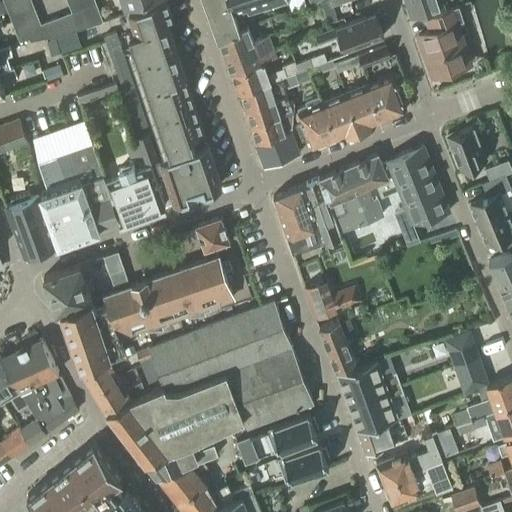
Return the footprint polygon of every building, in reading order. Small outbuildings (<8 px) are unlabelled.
[(30,0),(17,0),(5,5),(10,19),(34,10),(30,0)] [(67,0),(71,11),(72,12),(95,3),(96,2),(95,0),(67,0)] [(174,20),(166,0),(160,0),(130,10),(137,31),(130,33),(171,155),(164,157),(178,198),(222,183),(208,142),(203,144),(199,134),(204,132),(167,22),(174,20)] [(205,0),(219,37),(240,29),(239,27),(247,24),(245,19),(237,22),(233,11),(246,7),(248,12),(287,0),(205,0)] [(309,0),(311,3),(319,0),(320,0),(328,22),(338,18),(333,3),(340,0),(309,0)] [(406,0),(412,15),(443,3),(442,0),(406,0)] [(102,21),(95,3),(72,12),(71,11),(55,17),(62,35),(102,21)] [(433,75),(471,62),(452,6),(426,15),(430,29),(418,33),(433,75)] [(34,10),(10,19),(16,33),(40,24),(39,23),(34,10)] [(375,11),(366,14),(317,33),(321,42),(341,34),(347,49),(384,35),(375,11)] [(40,24),(16,33),(19,42),(29,39),(30,41),(55,37),(62,35),(55,17),(39,23),(40,24)] [(240,29),(219,37),(232,73),(260,62),(261,63),(264,61),(277,56),(268,34),(253,40),(248,24),(247,24),(239,27),(240,29)] [(106,41),(118,37),(116,31),(104,35),(106,41)] [(108,47),(120,42),(118,37),(106,41),(108,47)] [(110,52),(122,48),(120,42),(108,47),(110,52)] [(362,65),(391,54),(387,43),(358,54),(361,62),(361,61),(362,65)] [(0,73),(15,68),(14,66),(0,71),(0,58),(13,54),(9,45),(0,47),(0,73)] [(112,58),(124,54),(122,48),(110,52),(112,58)] [(114,64),(126,60),(124,54),(112,58),(114,64)] [(295,59),(300,70),(313,65),(309,54),(295,59)] [(338,70),(361,62),(358,54),(335,62),(338,70)] [(239,92),(271,80),(300,70),(295,59),(282,64),(283,66),(269,72),(264,61),(261,63),(260,62),(232,73),(239,92)] [(116,70),(128,66),(126,60),(114,64),(116,70)] [(118,76),(130,72),(128,66),(116,70),(118,76)] [(0,96),(6,95),(1,82),(18,76),(15,68),(0,73),(0,96)] [(120,82),(132,78),(130,72),(118,76),(120,82)] [(367,82),(382,117),(407,107),(401,93),(407,91),(402,80),(397,82),(393,72),(367,82)] [(122,88),(134,84),(132,78),(120,82),(122,88)] [(271,80),(239,92),(245,110),(277,98),(271,80)] [(382,117),(367,82),(346,91),(360,128),(376,122),(375,120),(382,117)] [(124,94),(136,90),(134,84),(122,88),(124,94)] [(126,100),(138,95),(136,90),(124,94),(126,100)] [(360,128),(346,91),(323,100),(337,136),(345,133),(345,134),(360,128)] [(128,105),(140,101),(138,95),(126,100),(128,105)] [(277,98),(245,110),(250,126),(282,114),(277,98)] [(337,136),(323,100),(298,110),(302,120),(297,123),(301,133),(306,131),(312,145),(337,136)] [(128,105),(130,111),(142,107),(140,101),(128,105)] [(130,111),(132,117),(144,113),(142,107),(130,111)] [(132,117),(134,123),(146,119),(144,113),(132,117)] [(282,114),(250,126),(256,143),(287,131),(282,114)] [(0,151),(28,141),(19,118),(0,125),(0,151)] [(136,129),(148,125),(146,119),(134,123),(136,129)] [(461,168),(485,159),(481,147),(481,144),(473,124),(447,134),(461,168)] [(287,131),(256,143),(265,165),(301,151),(292,129),(287,131)] [(144,159),(160,154),(151,131),(136,137),(144,159)] [(400,191),(436,176),(423,143),(387,158),(398,188),(400,191)] [(40,193),(58,243),(121,220),(106,178),(104,173),(103,173),(93,145),(39,165),(48,190),(40,193)] [(348,164),(371,217),(382,213),(376,196),(372,198),(367,184),(377,180),(383,194),(398,188),(387,158),(381,161),(377,151),(348,164)] [(490,179),(505,172),(511,169),(511,166),(508,157),(485,167),(490,179)] [(106,178),(121,220),(139,214),(139,215),(148,211),(148,210),(166,204),(151,162),(136,168),(134,163),(123,167),(125,172),(106,178)] [(318,177),(328,201),(332,199),(344,228),(371,217),(348,164),(318,177)] [(505,172),(490,179),(482,182),(487,195),(470,202),(479,223),(509,211),(500,191),(511,186),(505,172)] [(436,176),(400,191),(405,205),(401,207),(406,223),(450,209),(444,195),(436,176)] [(328,201),(318,177),(296,186),(311,225),(318,223),(326,243),(341,238),(333,217),(334,217),(328,201)] [(311,225),(296,186),(273,195),(287,236),(286,236),(293,252),(309,246),(301,229),(311,225)] [(58,243),(40,193),(6,205),(25,256),(58,243)] [(511,219),(509,211),(479,223),(487,241),(504,234),(509,247),(511,245),(511,219)] [(207,258),(218,254),(216,246),(231,241),(222,215),(195,224),(207,258)] [(497,280),(511,274),(511,250),(489,260),(497,280)] [(218,254),(207,258),(92,298),(92,299),(61,309),(81,365),(81,366),(108,356),(125,350),(120,335),(147,326),(148,330),(164,329),(163,325),(169,323),(167,319),(189,312),(191,316),(206,314),(205,311),(211,309),(210,305),(233,296),(219,254),(218,254)] [(92,299),(92,298),(89,290),(95,288),(91,278),(86,280),(80,264),(44,276),(56,311),(61,309),(92,299)] [(117,284),(129,280),(124,268),(112,273),(117,284)] [(511,274),(497,280),(506,300),(511,297),(511,274)] [(330,295),(326,281),(307,288),(317,317),(344,308),(338,293),(330,295)] [(195,439),(243,417),(247,426),(314,400),(274,298),(137,351),(149,382),(161,377),(164,384),(147,392),(142,381),(125,392),(110,368),(113,365),(108,356),(81,366),(109,410),(146,459),(174,448),(175,449),(195,439)] [(337,370),(357,364),(338,318),(319,326),(337,370)] [(31,407),(41,401),(67,384),(42,336),(1,356),(20,387),(19,388),(30,406),(31,407)] [(473,340),(449,349),(454,365),(479,356),(473,340)] [(0,356),(0,397),(1,399),(11,393),(21,411),(30,406),(19,388),(20,387),(1,356),(0,356)] [(479,356),(454,365),(460,380),(484,371),(479,356)] [(377,358),(363,362),(357,364),(337,370),(347,399),(400,382),(396,371),(383,375),(377,358)] [(496,409),(511,403),(511,374),(480,385),(485,398),(491,396),(496,409)] [(398,416),(391,397),(404,393),(400,382),(347,399),(358,428),(387,419),(398,416)] [(45,431),(79,408),(67,386),(32,408),(35,414),(34,414),(36,416),(36,415),(45,431)] [(511,403),(496,409),(501,422),(493,424),(498,437),(511,431),(511,403)] [(455,423),(483,413),(480,404),(452,414),(455,423)] [(309,417),(307,412),(266,428),(275,452),(316,435),(314,430),(318,428),(313,415),(309,417)] [(483,413),(455,423),(459,434),(487,424),(483,413)] [(387,419),(358,428),(366,451),(395,441),(387,419)] [(29,443),(20,427),(1,440),(12,454),(29,443)] [(384,482),(443,459),(433,434),(424,437),(429,449),(409,456),(406,450),(376,461),(384,482)] [(249,435),(236,440),(245,463),(258,458),(249,435)] [(511,454),(511,436),(498,442),(502,453),(510,450),(511,454)] [(147,460),(146,461),(159,477),(160,476),(204,458),(205,459),(217,453),(217,452),(213,444),(200,450),(195,439),(175,449),(174,448),(146,459),(147,460)] [(0,463),(12,454),(1,440),(0,440),(0,463)] [(150,511),(128,483),(122,488),(116,480),(122,476),(95,441),(27,495),(40,511),(150,511)] [(292,479),(328,467),(326,461),(330,459),(325,447),(321,449),(318,443),(283,457),(278,459),(286,481),(292,479)] [(204,458),(160,476),(177,498),(207,483),(219,477),(214,467),(211,469),(205,459),(204,458)] [(443,459),(384,482),(392,501),(422,489),(420,483),(432,479),(437,492),(453,485),(443,459)] [(503,470),(500,459),(487,463),(491,474),(503,470)] [(207,483),(177,498),(187,511),(200,511),(218,503),(219,504),(229,498),(231,498),(234,496),(228,483),(212,491),(207,483)] [(236,498),(253,491),(249,483),(232,490),(234,496),(236,498)] [(457,508),(473,502),(480,500),(474,484),(451,492),(457,508)] [(236,498),(230,501),(229,498),(219,504),(218,503),(200,511),(261,511),(253,491),(236,498)] [(350,511),(344,495),(301,511),(350,511)] [(505,511),(500,497),(482,504),(484,511),(505,511)] [(473,502),(457,508),(458,511),(484,511),(482,504),(481,502),(474,504),(473,502)]
